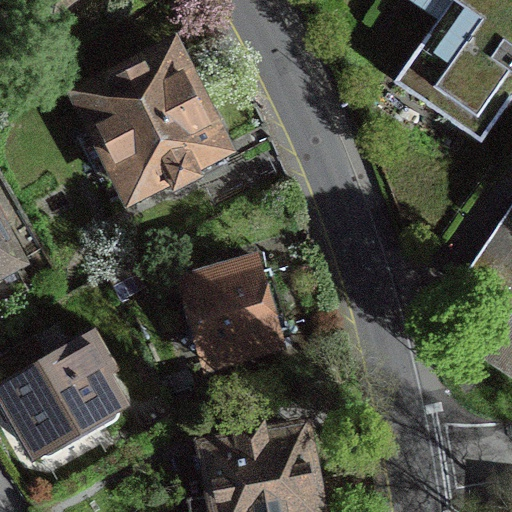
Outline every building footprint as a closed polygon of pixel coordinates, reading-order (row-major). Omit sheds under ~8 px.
[(511,0),(450,0),(452,1),(395,82),(438,112),(481,142),(511,97),(511,0)] [(171,52),(83,97),(98,127),(78,137),(95,172),(116,161),(131,192),(166,174),(174,190),(200,177),(196,169),(192,161),(219,147),(171,52)] [(511,213),(468,277),(463,285),(503,312),(511,317),(511,213)] [(0,305),(29,290),(14,264),(19,261),(0,226),(0,305)] [(219,274),(186,284),(209,361),(276,342),(272,331),(287,327),(269,269),(255,273),(252,264),(219,274)] [(479,348),(511,370),(511,317),(503,312),(479,348)] [(0,355),(0,388),(0,389),(0,390),(6,401),(4,402),(8,410),(13,418),(15,417),(35,452),(119,405),(100,372),(107,368),(90,338),(50,361),(35,335),(0,355)] [(302,437),(301,431),(264,437),(262,424),(248,426),(235,429),(237,442),(209,448),(217,493),(188,499),(190,511),(315,511),(309,477),(311,477),(320,466),(316,443),(303,437),(302,437)]
